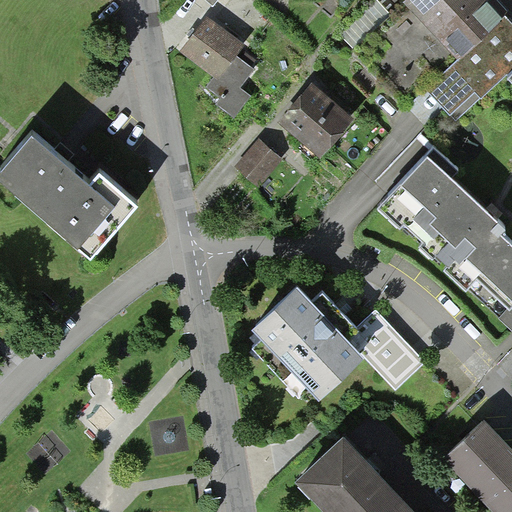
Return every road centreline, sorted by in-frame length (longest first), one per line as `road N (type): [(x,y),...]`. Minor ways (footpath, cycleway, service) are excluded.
road 1 (residential): [(194,255),(321,241),(425,304),(500,393)]
road 2 (residential): [(194,255),(240,511)]
road 3 (residential): [(145,0),(194,255)]
road 4 (residential): [(0,403),(35,361),(150,265),(194,255)]
